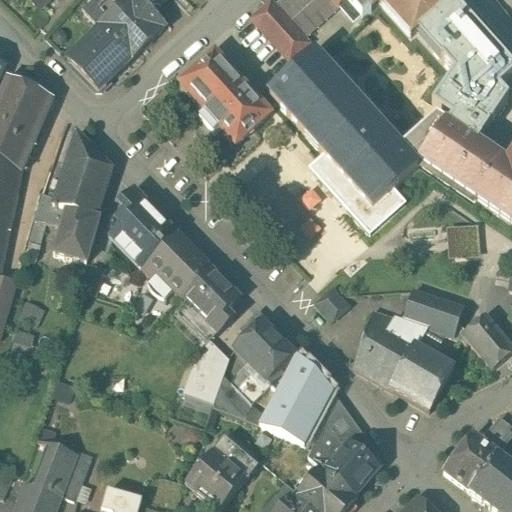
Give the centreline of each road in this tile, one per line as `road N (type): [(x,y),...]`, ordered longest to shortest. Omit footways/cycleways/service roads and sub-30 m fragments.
road 1 (residential): [(415,476),(353,394),(104,128)]
road 2 (residential): [(104,128),(242,0)]
road 3 (residential): [(104,128),(0,26)]
road 4 (residential): [(511,394),(464,421),(415,476)]
